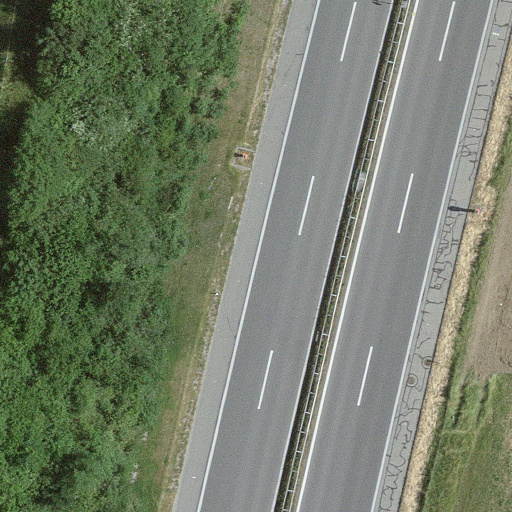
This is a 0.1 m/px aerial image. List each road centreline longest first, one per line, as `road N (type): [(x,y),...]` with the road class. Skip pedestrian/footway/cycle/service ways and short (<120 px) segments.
road 1 (motorway): [(331,511),(452,0)]
road 2 (motorway): [(353,0),(233,511)]
